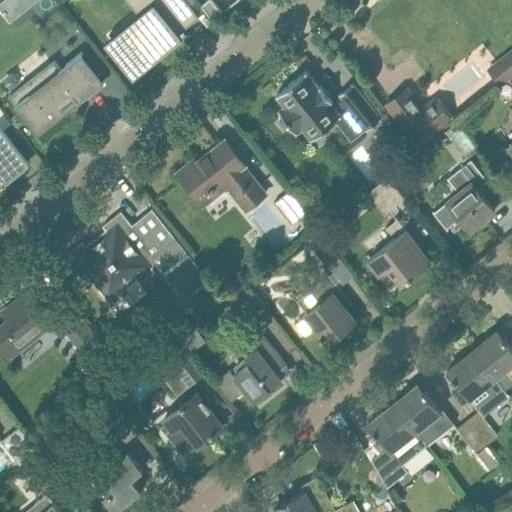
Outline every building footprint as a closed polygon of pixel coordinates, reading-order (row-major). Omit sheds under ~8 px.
[(13,0),(22,10),(35,0),(13,0)] [(183,37),(171,22),(191,6),(186,0),(127,0),(139,13),(104,41),(133,77),(183,37)] [(205,0),(201,4),(212,19),(222,11),(212,0),(205,0)] [(81,96),(103,79),(82,52),(82,51),(61,68),(54,59),(38,71),(45,80),(16,102),(38,130),(39,131),(80,99),(79,98),(80,97),(83,100),(84,99),(81,96)] [(511,52),(499,64),(510,77),(511,75),(511,52)] [(382,117),(353,81),(339,92),(341,94),(333,101),(332,99),(334,98),(321,82),(320,84),(307,68),(277,92),(285,103),(279,108),(297,130),(303,125),(312,136),(342,112),(341,111),(349,104),(357,114),(355,116),(358,119),(359,117),(368,128),(382,117)] [(423,105),(407,84),(383,103),(418,147),(453,119),(435,96),(423,105)] [(459,119),(446,130),(452,137),(467,156),(480,146),(459,119)] [(0,180),(2,179),(1,178),(0,177),(2,176),(3,176),(6,181),(30,162),(0,124),(0,180)] [(244,162),(238,155),(225,139),(196,163),(193,159),(177,172),(199,199),(224,178),(247,208),(266,193),(242,164),(244,162)] [(440,206),(433,211),(446,228),(461,216),(470,228),(495,208),(477,186),(488,178),(472,157),(466,162),(448,176),(459,191),(456,193),(440,206)] [(371,189),(373,191),(371,192),(378,201),(380,200),(387,209),(404,195),(389,175),(371,189)] [(315,234),(319,230),(322,228),(291,188),(274,202),(291,223),(300,216),(315,234)] [(82,241),(64,255),(81,276),(86,271),(108,299),(110,297),(114,302),(128,291),(125,286),(136,277),(140,281),(155,269),(148,261),(176,239),(152,208),(132,223),(121,210),(102,225),(106,229),(98,235),(101,238),(95,243),(93,239),(85,246),(82,241)] [(404,229),(406,228),(397,218),(386,226),(394,237),(368,257),(380,273),(389,266),(401,280),(427,259),(417,247),(419,246),(414,239),(413,241),(404,229)] [(327,265),(328,264),(339,255),(319,230),(315,234),(307,240),(327,265)] [(189,254),(171,269),(164,274),(184,299),(203,283),(207,280),(208,279),(189,254)] [(333,292),(340,287),(332,277),(329,273),(309,289),(319,302),(305,313),(306,314),(328,341),(355,320),(333,292)] [(264,303),(250,285),(222,307),(236,325),(264,303)] [(0,324),(0,345),(2,348),(8,356),(58,317),(37,291),(26,300),(22,296),(2,312),(8,318),(0,324)] [(85,321),(69,333),(87,356),(103,344),(85,321)] [(287,364),(256,324),(245,333),(256,347),(244,357),(249,362),(234,374),(229,368),(217,379),(233,399),(245,389),(254,400),(281,378),(276,372),(287,364)] [(511,362),(511,347),(497,329),(472,349),(505,389),(511,383),(511,377),(505,368),(511,362)] [(187,349),(170,362),(188,384),(204,371),(187,349)] [(447,369),(483,414),(509,394),(505,389),(472,349),(447,369)] [(418,382),(393,402),(425,443),(453,421),(442,407),(440,409),(418,382)] [(163,418),(172,430),(182,423),(199,444),(213,432),(213,431),(221,425),(221,426),(222,425),(196,392),(163,418)] [(127,416),(111,395),(88,414),(104,435),(127,416)] [(380,437),(364,449),(368,456),(383,481),(386,485),(404,470),(399,463),(414,451),(425,443),(393,402),(368,422),(380,437)] [(478,410),(467,418),(486,442),(497,433),(478,410)] [(486,442),(467,418),(456,427),(475,451),(486,442)] [(21,467),(40,452),(19,426),(0,440),(21,467)] [(486,446),(477,453),(489,469),(498,462),(486,446)] [(143,468),(128,449),(94,476),(107,492),(103,495),(115,510),(142,489),(132,477),(143,468)] [(44,454),(27,468),(44,489),(61,476),(44,454)] [(368,456),(356,464),(370,489),(383,481),(368,456)] [(282,502),(274,507),(276,511),(329,511),(334,509),(328,497),(316,477),(302,485),(304,490),(286,500),(285,499),(281,501),(282,502)] [(25,511),(62,511),(47,493),(24,511),(25,511)] [(334,509),(329,511),(359,511),(352,499),(334,509)]
